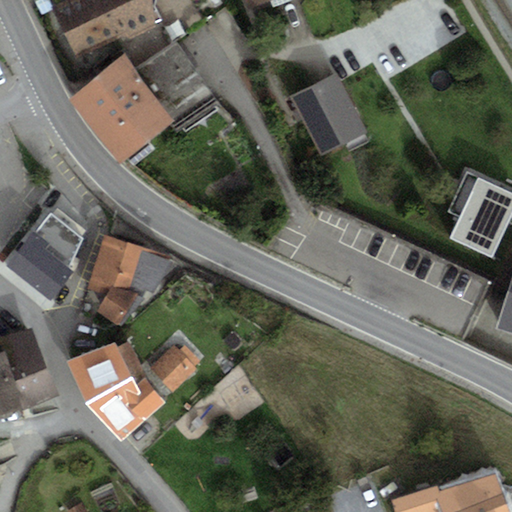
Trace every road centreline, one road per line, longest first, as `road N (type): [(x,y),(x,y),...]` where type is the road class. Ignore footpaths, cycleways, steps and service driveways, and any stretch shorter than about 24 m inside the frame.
road 1 (primary): [(45,93),(90,158),(165,220),(511,387)]
road 2 (residential): [(0,290),(41,325),(83,412)]
road 3 (residential): [(83,412),(44,430),(1,511)]
road 4 (residential): [(168,511),(83,412)]
